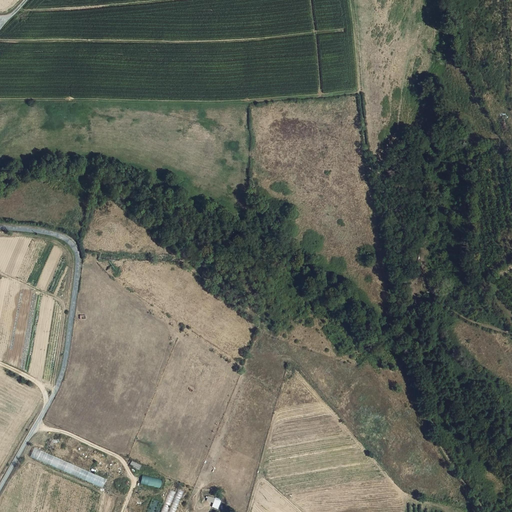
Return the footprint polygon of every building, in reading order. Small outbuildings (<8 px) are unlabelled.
[(106,479),(34,448),(31,455),(103,487),(106,479)] [(142,465),(132,461),(129,464),(133,466),(133,468),(140,470),(142,465)] [(160,489),(162,480),(142,475),(140,484),(160,489)] [(175,511),(184,491),(178,489),(169,511),(175,511)] [(161,511),(167,511),(175,492),(170,490),(161,511)] [(215,498),(208,496),(207,501),(213,502),(212,507),(218,509),(221,499),(216,497),(215,498)]
